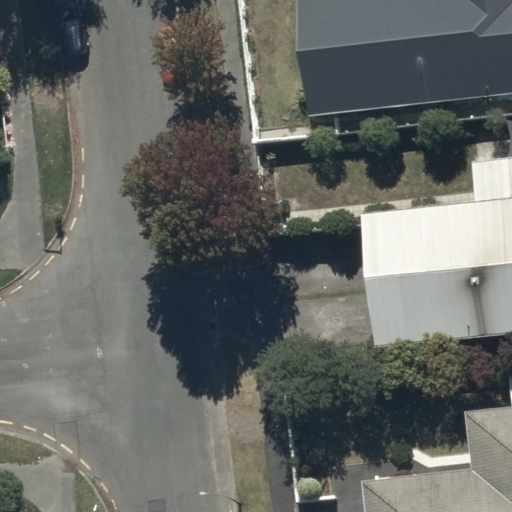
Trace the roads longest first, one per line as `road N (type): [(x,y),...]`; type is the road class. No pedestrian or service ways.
road 1 (residential): [(159,347),(119,0)]
road 2 (residential): [(179,511),(159,347)]
road 3 (residential): [(0,365),(159,347)]
